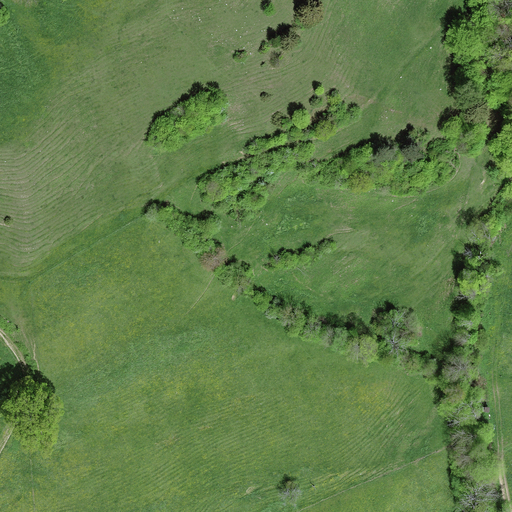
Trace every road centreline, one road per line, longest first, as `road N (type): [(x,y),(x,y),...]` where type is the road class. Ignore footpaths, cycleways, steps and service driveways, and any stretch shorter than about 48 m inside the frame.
road 1 (track): [(0,277),(42,272),(185,179),(364,113),(454,0)]
road 2 (track): [(0,329),(26,378),(0,448)]
